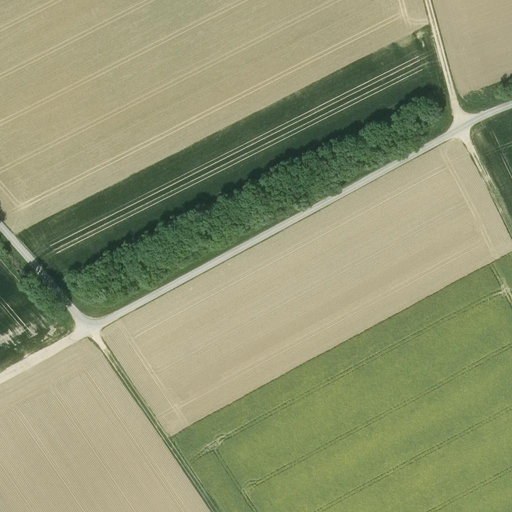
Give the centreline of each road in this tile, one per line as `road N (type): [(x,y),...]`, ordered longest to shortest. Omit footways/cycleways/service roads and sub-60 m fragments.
road 1 (track): [(91,330),(511,109)]
road 2 (track): [(215,511),(91,330)]
road 3 (track): [(0,226),(91,330)]
road 4 (track): [(460,131),(425,0)]
